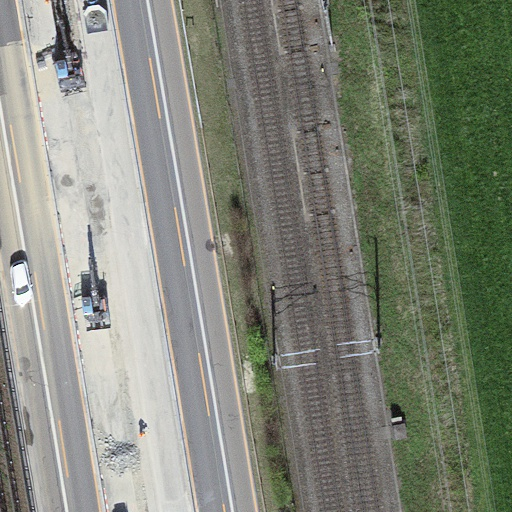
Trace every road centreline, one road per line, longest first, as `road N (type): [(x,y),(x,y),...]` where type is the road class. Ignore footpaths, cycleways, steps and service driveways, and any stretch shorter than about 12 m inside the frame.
road 1 (motorway): [(197,511),(110,0)]
road 2 (motorway): [(15,0),(101,511)]
